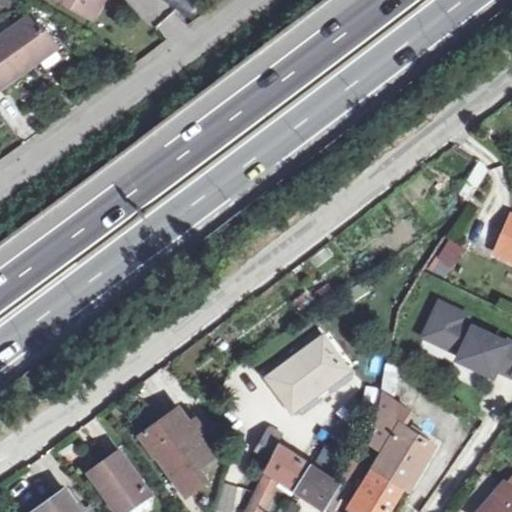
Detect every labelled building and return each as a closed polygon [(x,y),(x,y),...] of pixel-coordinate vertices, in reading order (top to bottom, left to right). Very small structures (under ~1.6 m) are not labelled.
[(65,0),(64,2),(93,18),(103,0),(65,0)] [(0,86),(30,65),(27,60),(52,42),(41,27),(36,30),(27,18),(0,37),(0,86)] [(56,46),(52,42),(27,60),(30,65),(56,46)] [(465,184),(474,190),(484,174),(482,167),(477,164),(465,184)] [(511,220),(507,218),(493,255),(511,263),(511,220)] [(448,279),(465,248),(446,238),(429,268),(448,279)] [(511,381),(511,335),(435,303),(418,342),(511,381)] [(320,340),(264,378),(287,411),(342,374),(320,340)] [(387,379),(383,397),(393,402),(397,381),(387,379)] [(388,447),(374,470),(404,487),(407,489),(410,491),(436,447),(407,430),(415,416),(413,414),(393,402),(383,397),(372,440),(371,442),(376,444),(379,442),(388,447)] [(160,419),(141,433),(157,454),(155,455),(184,496),(202,482),(194,472),(213,458),(197,436),(203,432),(182,404),(160,419)] [(270,428),(259,450),(270,457),(281,435),(270,428)] [(150,458),(155,455),(157,454),(141,433),(135,437),(150,458)] [(277,479),(282,482),(296,457),(279,446),(266,471),(277,479)] [(97,463),(84,473),(113,511),(122,511),(148,495),(116,451),(97,463)] [(296,457),(282,482),(298,492),(312,468),(296,457)] [(354,459),(339,484),(347,490),(362,463),(354,459)] [(309,499),(325,508),(339,484),(312,468),(298,492),(309,499)] [(351,507),(359,511),(389,511),(404,487),(374,470),(351,507)] [(258,486),(270,492),(277,479),(266,471),(258,486)] [(339,484),(325,508),(330,511),(334,511),(347,490),(339,484)] [(511,511),(511,489),(505,484),(494,498),(507,509),(504,511),(511,511)] [(258,486),(244,511),(261,511),(272,494),(270,492),(258,486)] [(78,511),(61,490),(44,503),(30,511),(78,511)] [(504,511),(507,509),(494,498),(482,511),(504,511)]
